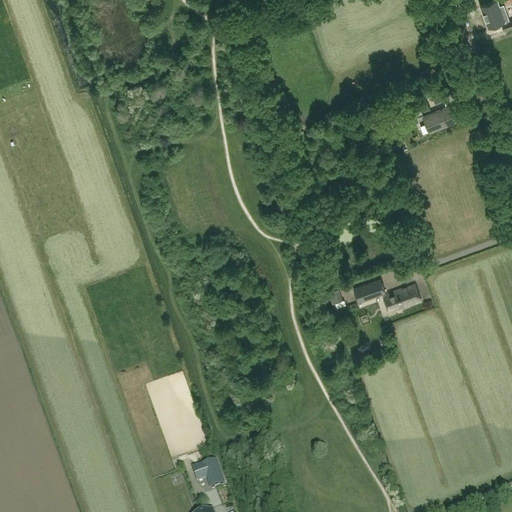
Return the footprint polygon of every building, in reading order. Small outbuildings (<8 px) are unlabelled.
[(497,0),(495,0),(481,6),(489,27),(509,20),(503,5),(500,6),(498,1),(497,0)] [(511,19),(502,24),(504,30),(511,27),(511,19)] [(442,91),(444,96),(453,93),(451,88),(442,91)] [(444,96),(442,91),(442,90),(432,94),(436,103),(446,99),(444,96)] [(423,111),(430,109),(425,97),(419,100),(423,111)] [(426,123),(420,126),(424,134),(429,132),(455,122),(449,106),(423,117),(426,123)] [(354,288),(359,303),(382,295),(389,314),(395,312),(394,309),(401,306),(402,309),(408,307),(408,306),(421,301),(415,285),(402,290),(401,289),(386,295),(381,279),(354,288)] [(340,295),(330,298),(332,304),(340,301),(343,301),(340,295)] [(212,488),(225,483),(216,459),(193,468),(197,480),(208,476),(212,488)]
